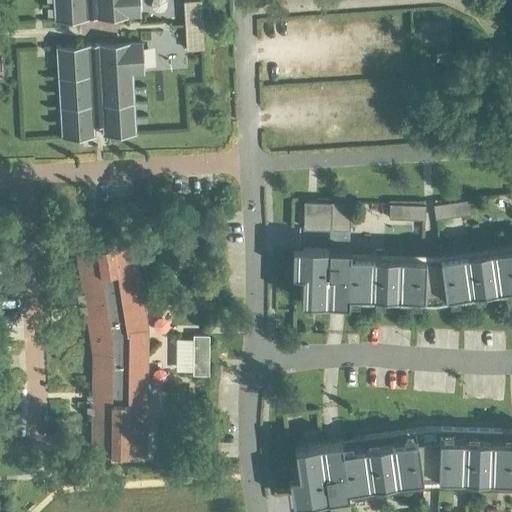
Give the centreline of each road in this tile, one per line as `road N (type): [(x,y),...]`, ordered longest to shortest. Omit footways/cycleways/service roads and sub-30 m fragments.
road 1 (unclassified): [(39,450),(26,175)]
road 2 (residential): [(251,160),(511,150)]
road 3 (residential): [(511,361),(256,357)]
road 4 (residential): [(26,175),(251,160)]
road 5 (residential): [(256,357),(251,160)]
road 6 (residential): [(258,511),(256,357)]
road 7 (residential): [(251,160),(244,10)]
